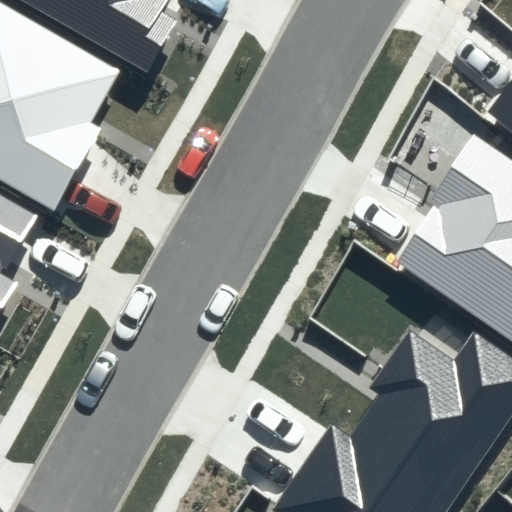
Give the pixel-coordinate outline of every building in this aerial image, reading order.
[(19,0),(147,72),(175,22),(160,13),(166,0),(19,0)] [(119,71),(0,2),(0,182),(53,213),(101,130),(89,123),(119,71)] [(511,66),(511,68),(511,82),(488,112),(511,131),(511,66)] [(400,259),(511,337),(511,162),(475,136),(431,199),(439,204),(400,259)] [(39,215),(0,192),(0,312),(17,284),(0,274),(0,266),(0,267),(7,271),(39,215)] [(447,511),(511,417),(511,356),(473,330),(454,359),(410,330),(371,387),(381,393),(351,438),(331,424),(271,511),(447,511)]
